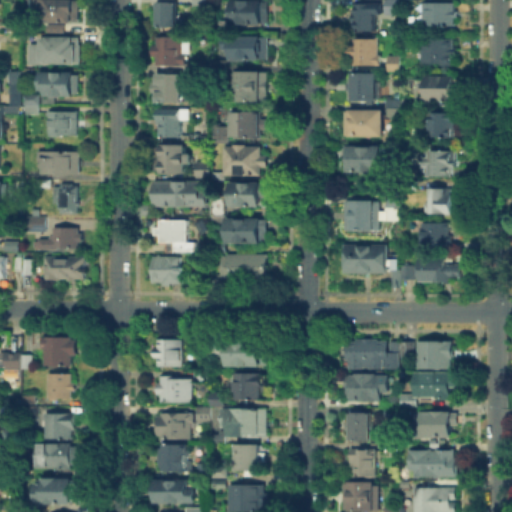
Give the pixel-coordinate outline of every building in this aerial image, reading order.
[(381,0),(381,12),(374,12),(374,30),(353,30),(353,18),(350,18),(350,12),(353,12),(353,0),(381,0)] [(385,0),(401,0),(401,12),(385,12),(385,0)] [(454,0),(454,9),(457,9),(457,16),(454,16),(454,24),(422,24),(423,0),(454,0)] [(237,23),(238,1),(270,2),(270,23),(237,23)] [(81,2),(81,23),(49,23),(49,2),(81,2)] [(179,5),(179,26),(162,26),(162,5),(179,5)] [(353,36),(379,36),(379,52),(382,52),(382,63),(353,63),(353,56),(351,56),(351,45),(353,45),(353,36)] [(422,61),(422,36),(454,36),(454,45),(458,45),(458,54),(454,54),(454,63),(442,63),(442,61),(422,61)] [(159,63),(159,38),(187,38),(187,63),(159,63)] [(231,46),(231,38),(273,38),(273,60),(236,60),(236,46),(231,46)] [(36,44),(51,45),(51,40),(84,40),(84,64),(35,64),(36,44)] [(388,53),(401,53),(401,69),(388,69),(388,53)] [(216,71),(216,60),(228,60),(228,71),(216,71)] [(352,98),(352,88),(348,88),(348,80),(352,80),(352,70),(377,71),(377,80),(381,80),(380,96),(377,96),(377,99),(373,99),(373,102),(367,102),(367,98),(352,98)] [(425,72),(454,73),(454,83),(457,83),(457,98),(422,98),(422,91),(425,91),(425,72)] [(238,88),(238,74),(272,74),(271,101),(242,101),(242,88),(238,88)] [(49,76),(83,76),(83,97),(49,96),(49,76)] [(189,76),(189,101),(159,101),(159,76),(189,76)] [(23,88),(12,88),(12,104),(22,104),(23,88)] [(389,95),(389,103),(402,103),(402,95),(389,95)] [(26,113),(26,97),(42,98),(42,113),(26,113)] [(389,103),(402,103),(402,111),(389,111),(389,103)] [(6,116),(6,107),(19,107),(19,116),(6,116)] [(351,134),(351,133),(345,133),(345,109),(351,109),(351,107),(385,107),(385,134),(351,134)] [(457,110),(457,126),(456,126),(456,135),(432,135),(432,127),(430,127),(431,116),(432,116),(432,110),(457,110)] [(51,136),(51,112),(82,112),(82,136),(51,136)] [(162,112),(190,112),(190,126),(185,126),(185,137),(162,137),(162,112)] [(264,113),(264,117),(272,117),(272,131),(263,131),(263,139),(236,139),(237,113),(264,113)] [(217,125),(231,125),(231,139),(216,139),(217,125)] [(383,143),(383,171),(344,170),(345,143),(383,143)] [(159,171),(159,146),(191,146),(191,171),(159,171)] [(268,149),(268,176),(229,176),(229,148),(268,149)] [(427,174),(427,155),(431,155),(431,148),(457,148),(457,164),(453,164),(453,174),(427,174)] [(43,173),(44,149),(83,150),(83,173),(43,173)] [(200,176),(200,164),(212,164),(212,176),(200,176)] [(11,177),(11,169),(25,169),(25,177),(11,177)] [(159,183),(208,184),(208,208),(159,208),(159,183)] [(234,207),(234,184),(265,184),(265,207),(234,207)] [(431,200),(431,186),(452,186),(452,191),(454,191),(454,212),(431,212),(431,210),(425,210),(425,200),(431,200)] [(80,187),(80,214),(65,214),(65,187),(80,187)] [(402,188),(402,205),(385,206),(385,188),(402,188)] [(345,198),(380,198),(380,229),(345,229),(345,198)] [(228,199),(228,222),(217,222),(217,199),(228,199)] [(46,230),(46,214),(26,214),(26,230),(46,230)] [(232,244),(232,219),(265,219),(265,244),(232,244)] [(191,220),(191,243),(197,243),(197,253),(178,253),(178,243),(161,243),(161,220),(191,220)] [(450,220),(450,233),(454,233),(454,240),(450,240),(450,247),(420,247),(420,225),(423,225),(423,220),(450,220)] [(42,239),(58,239),(58,230),(83,230),(82,249),(42,249),(42,239)] [(229,240),(229,253),(220,253),(220,240),(229,240)] [(344,271),(344,242),(388,242),(388,257),(391,256),(392,264),(389,264),(389,270),(370,270),(370,272),(361,272),(361,270),(344,271)] [(22,244),(22,252),(9,252),(9,244),(22,244)] [(463,262),(463,275),(451,275),(451,279),(418,279),(418,255),(446,255),(446,262),(463,262)] [(0,258),(8,258),(8,279),(0,279),(0,258)] [(49,258),(90,258),(90,280),(49,279),(49,258)] [(157,283),(157,258),(183,258),(183,284),(157,283)] [(225,280),(226,258),(270,258),(269,280),(225,280)] [(23,274),(23,262),(34,262),(34,274),(23,274)] [(401,277),(401,262),(416,262),(416,277),(401,277)] [(391,284),(391,267),(401,268),(401,284),(391,284)] [(48,338),(77,339),(77,366),(48,366),(48,338)] [(186,341),(186,367),(161,367),(161,341),(186,341)] [(351,370),(351,341),(391,341),(391,370),(351,370)] [(272,343),(271,366),(232,366),(233,343),(272,343)] [(456,343),(456,369),(422,369),(422,343),(456,343)] [(418,344),(417,358),(403,358),(404,344),(418,344)] [(201,354),(201,345),(210,345),(210,354),(201,354)] [(21,366),(21,351),(1,350),(0,366),(21,366)] [(36,355),(36,370),(24,370),(24,378),(8,378),(8,355),(36,355)] [(454,398),(415,398),(415,374),(461,375),(461,387),(454,386),(454,398)] [(78,375),(78,399),(53,399),(53,375),(78,375)] [(239,376),(266,376),(266,399),(239,399),(239,376)] [(347,402),(347,377),(383,377),(383,402),(347,402)] [(163,401),(163,379),(196,379),(196,401),(163,401)] [(226,395),(226,406),(215,406),(215,395),(226,395)] [(390,415),(390,401),(400,401),(400,415),(390,415)] [(214,409),(213,422),(200,422),(200,409),(214,409)] [(228,434),(228,412),(269,412),(269,434),(228,434)] [(78,430),(78,440),(50,440),(50,429),(40,429),(40,414),(78,414),(78,430)] [(461,414),(461,433),(451,433),(451,438),(427,438),(427,414),(461,414)] [(160,415),(195,415),(194,439),(160,439),(160,415)] [(353,416),(374,416),(373,440),(353,440),(353,416)] [(6,439),(6,430),(23,430),(23,439),(6,439)] [(214,445),(214,437),(225,437),(225,445),(214,445)] [(387,451),(387,443),(399,443),(399,451),(387,451)] [(40,470),(40,446),(75,446),(75,470),(40,470)] [(241,471),(241,446),(266,446),(266,471),(241,471)] [(165,448),(189,448),(189,471),(165,471),(165,448)] [(461,452),(460,478),(415,477),(415,451),(461,452)] [(355,452),(379,452),(379,476),(355,476),(355,452)] [(81,482),(81,504),(40,504),(40,481),(81,482)] [(160,483),(195,483),(195,503),(160,503),(160,483)] [(346,486),(382,486),(382,511),(346,511),(346,486)] [(269,488),(269,511),(232,511),(232,488),(269,488)] [(460,489),(460,511),(418,511),(419,489),(460,489)]
